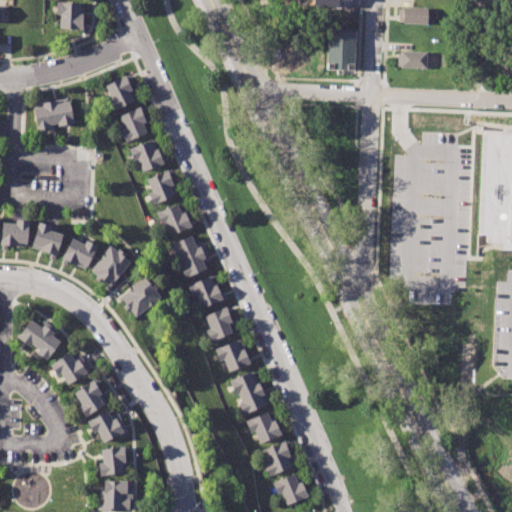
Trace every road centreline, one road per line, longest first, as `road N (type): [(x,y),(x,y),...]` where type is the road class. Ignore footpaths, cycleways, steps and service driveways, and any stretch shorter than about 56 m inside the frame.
road 1 (tertiary): [(210,0),(361,293),(460,511)]
road 2 (residential): [(124,0),(342,511)]
road 3 (residential): [(0,276),(55,288),(94,315),(175,450),(182,511)]
road 4 (residential): [(511,103),(255,89)]
road 5 (residential): [(371,96),(361,293)]
road 6 (residential): [(139,38),(60,66),(0,73)]
